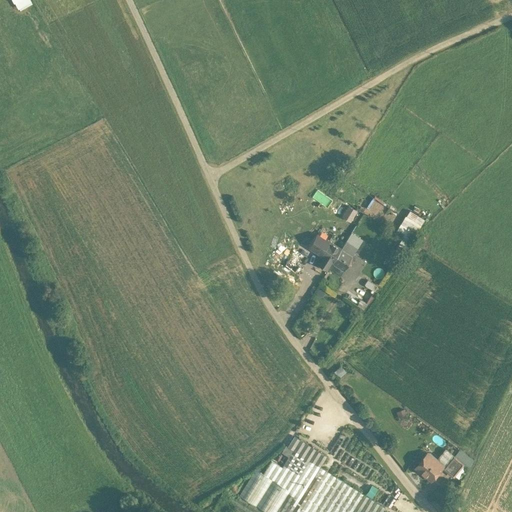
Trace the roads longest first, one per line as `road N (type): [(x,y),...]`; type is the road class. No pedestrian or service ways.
road 1 (unclassified): [(440,511),(346,413),(279,320),(212,179)]
road 2 (unclassified): [(511,20),(381,79),(212,179)]
road 3 (unclassified): [(212,179),(131,0)]
